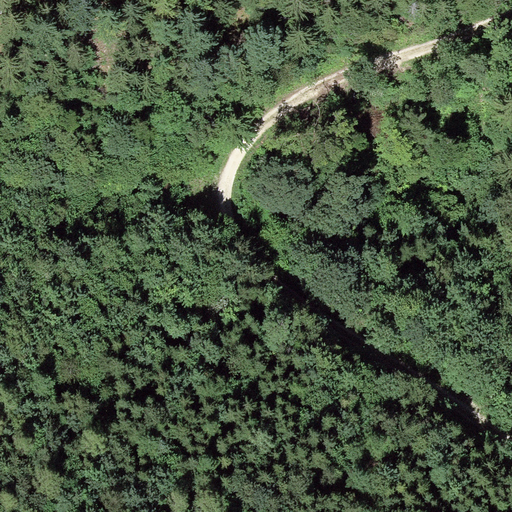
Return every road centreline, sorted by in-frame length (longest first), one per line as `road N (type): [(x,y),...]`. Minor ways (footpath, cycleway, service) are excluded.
road 1 (track): [(511,448),(329,326),(248,261),(219,200),(229,159),(255,124),(319,83),(511,14)]
road 2 (track): [(255,124),(511,107)]
